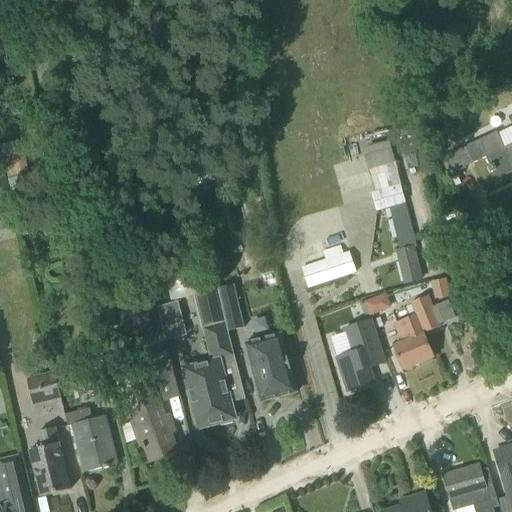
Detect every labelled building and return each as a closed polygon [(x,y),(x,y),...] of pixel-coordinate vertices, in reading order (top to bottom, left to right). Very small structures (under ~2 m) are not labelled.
[(450,75),(432,82),(436,92),(454,86),(450,75)] [(496,180),(511,172),(511,127),(505,111),(511,107),(511,82),(496,89),(497,91),(492,93),(494,98),(486,102),(486,103),(474,109),(479,120),(491,114),(498,130),(495,131),(495,133),(465,147),(473,164),(486,158),(490,166),(488,167),(491,173),(493,172),(496,180)] [(95,89),(88,91),(93,110),(99,108),(95,89)] [(271,100),(259,104),(264,116),(276,112),(271,100)] [(19,140),(2,145),(9,174),(26,169),(19,140)] [(374,192),(370,193),(376,212),(388,208),(399,250),(395,251),(403,285),(422,281),(414,248),(416,247),(391,149),(363,156),(374,192)] [(455,173),(450,176),(455,186),(460,184),(455,173)] [(0,175),(0,229),(0,231),(17,228),(10,199),(6,180),(5,175),(0,175)] [(27,175),(6,180),(10,199),(31,194),(27,175)] [(300,268),(307,289),(355,273),(348,252),(342,254),(340,246),(322,252),(324,260),(300,268)] [(444,279),(431,281),(435,298),(448,295),(450,295),(446,278),(444,279)] [(218,293),(225,322),(228,332),(244,328),(234,285),(217,289),(218,293)] [(218,293),(195,298),(202,329),(225,322),(218,293)] [(386,294),(365,302),(370,316),(391,308),(386,294)] [(392,325),(400,342),(392,346),(403,371),(434,358),(424,334),(440,327),(427,296),(409,304),(414,315),(392,325)] [(149,340),(139,343),(143,354),(153,383),(173,376),(174,376),(167,346),(160,320),(145,325),(149,340)] [(352,353),(336,358),(347,391),(374,383),(369,367),(384,362),(371,321),(344,329),(352,353)] [(228,332),(225,322),(202,329),(211,363),(184,370),(199,428),(220,423),(221,427),(232,424),(231,420),(234,419),(230,404),(245,400),(228,332)] [(245,344),(260,402),(296,393),(281,335),(245,344)] [(82,366),(86,383),(89,382),(96,405),(113,401),(101,360),(82,366)] [(26,378),(32,406),(59,400),(53,372),(26,378)] [(177,452),(154,386),(124,396),(135,427),(131,429),(138,449),(144,446),(149,462),(177,452)] [(65,415),(68,427),(72,426),(84,473),(117,464),(105,416),(91,419),(89,409),(65,415)] [(40,448),(29,451),(41,498),(70,490),(55,429),(36,433),(40,448)] [(511,446),(494,452),(511,508),(511,446)] [(32,511),(19,457),(0,461),(0,469),(8,504),(0,507),(0,511),(32,511)] [(473,511),(493,511),(492,509),(499,507),(497,500),(496,500),(487,468),(480,470),(478,465),(443,476),(454,511),(472,506),(473,511)] [(431,511),(426,493),(410,498),(412,503),(383,511),(431,511)]
